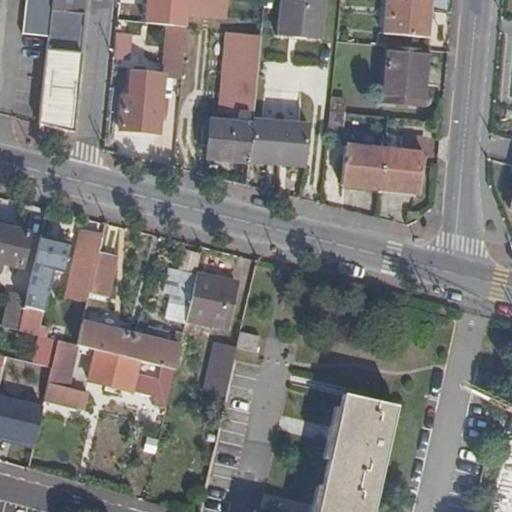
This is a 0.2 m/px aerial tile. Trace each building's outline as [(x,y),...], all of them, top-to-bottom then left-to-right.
[(59,10),(59,0),(31,0),(28,34),(57,36),(59,10)] [(94,12),(95,0),(59,0),(59,10),(94,12)] [(233,14),(234,0),(196,0),(196,12),(233,14)] [(326,0),(281,0),(278,37),(322,43),(326,0)] [(433,36),(435,0),(388,0),(387,32),(433,36)] [(89,75),(94,12),(59,10),(57,36),(53,71),(89,75)] [(191,77),(195,32),(196,17),(174,17),(169,76),(191,77)] [(243,32),(239,71),(266,73),(269,34),(243,32)] [(433,63),(435,48),(392,44),(387,99),(429,102),(430,85),(427,85),(429,63),(433,63)] [(84,124),(89,75),(53,71),(47,119),(84,124)] [(234,110),(245,110),(257,111),(263,112),(263,105),(266,73),(239,71),(234,110)] [(150,91),(151,82),(136,81),(135,90),(133,90),(130,125),(166,129),(167,116),(172,116),(173,98),(169,98),(170,93),(150,91)] [(354,110),(355,97),(340,95),(339,109),(354,110)] [(339,109),(337,136),(354,137),(355,110),(354,110),(339,109)] [(258,163),(261,138),(262,119),(257,118),(257,111),(245,110),(245,117),(215,114),(211,157),(221,158),(219,175),(255,184),(258,163)] [(293,140),(295,117),(262,115),(262,119),(261,138),(293,140)] [(261,138),(258,163),(320,167),(323,138),(317,137),(318,118),(295,117),(293,140),(261,138)] [(395,149),(432,152),(433,137),(396,135),(395,149)] [(351,184),(391,188),(395,149),(355,145),(351,184)] [(395,149),(391,188),(429,192),(432,152),(395,149)] [(0,197),(0,196),(0,264),(23,270),(32,232),(0,224),(0,197)] [(99,257),(104,235),(82,231),(71,276),(93,282),(99,257)] [(72,241),(42,234),(28,298),(20,332),(35,336),(50,274),(43,273),(44,267),(65,272),(72,241)] [(93,282),(91,291),(107,294),(115,261),(99,257),(93,282)] [(198,272),(200,264),(174,258),(172,270),(197,275),(198,272)] [(197,275),(172,270),(165,299),(191,305),(197,275)] [(238,281),(198,272),(197,275),(191,305),(188,320),(228,329),(238,281)] [(12,294),(5,328),(20,332),(28,298),(12,294)] [(166,303),(163,322),(177,324),(180,305),(166,303)] [(83,323),(78,347),(98,352),(139,362),(164,369),(176,372),(181,347),(83,323)] [(261,338),(242,334),(239,349),(258,353),(261,338)] [(60,343),(54,369),(53,374),(45,403),(86,414),(91,394),(68,388),(78,347),(60,343)] [(213,393),(228,397),(239,350),(217,345),(209,378),(217,379),(213,393)] [(139,362),(98,352),(89,384),(157,400),(154,412),(166,415),(176,372),(164,369),(161,384),(136,378),(139,362)] [(217,379),(209,378),(206,392),(213,393),(217,379)] [(374,511),(398,409),(343,396),(315,511),(374,511)]
